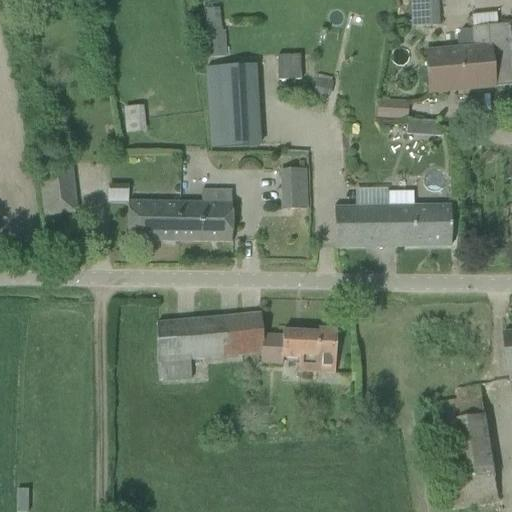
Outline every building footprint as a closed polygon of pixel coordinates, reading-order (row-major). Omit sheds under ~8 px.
[(409,0),(411,27),(438,26),(437,0),(409,0)] [(223,7),(205,8),(207,57),(226,56),(223,7)] [(496,27),(467,30),(468,50),(471,90),(511,86),(511,74),(508,26),(496,27)] [(468,50),(425,53),(426,74),(428,94),(471,90),(468,50)] [(299,57),(276,57),(277,82),(300,81),(299,57)] [(207,67),(210,148),(261,147),(259,65),(207,67)] [(408,102),(375,101),(375,119),(407,120),(408,102)] [(125,134),(145,133),(144,106),(124,107),(125,134)] [(405,121),(405,136),(442,138),(442,137),(434,123),(405,121)] [(38,170),(43,218),(75,214),(69,166),(38,170)] [(282,211),(306,210),(304,171),(280,171),(282,211)] [(179,203),(178,243),(230,244),(231,205),(230,205),(230,192),(200,191),(200,204),(179,203)] [(449,207),(412,207),(412,192),(388,192),(388,208),(333,208),(333,214),(333,250),(450,248),(449,207)] [(127,201),(127,242),(178,243),(179,203),(127,201)] [(190,380),(188,360),(192,360),(192,362),(259,357),(259,366),(281,367),(281,360),(297,360),(297,374),(335,375),(335,331),(317,330),(317,334),(301,333),(301,331),(291,331),(291,333),(281,332),(281,338),(261,337),(259,315),(156,325),(157,383),(190,380)] [(422,317),(410,318),(410,358),(439,357),(439,352),(456,352),(456,317),(439,317),(439,316),(422,316),(422,317)] [(511,395),(511,394),(511,331),(502,333),(511,395)] [(464,478),(494,474),(484,395),(433,401),(435,422),(457,420),(464,478)]
